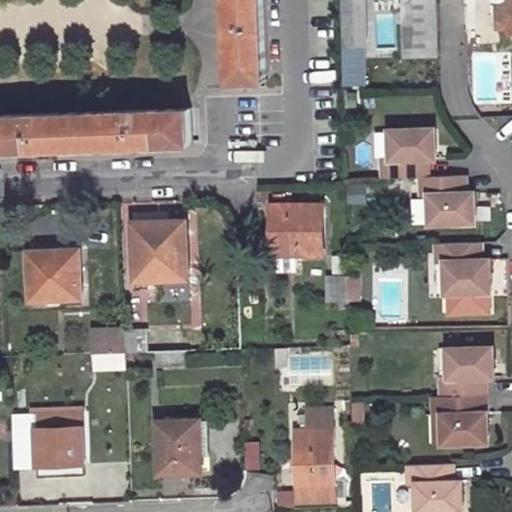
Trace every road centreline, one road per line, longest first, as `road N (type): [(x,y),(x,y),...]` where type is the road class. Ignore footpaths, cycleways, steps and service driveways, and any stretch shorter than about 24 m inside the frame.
road 1 (residential): [(0,180),(297,167),(290,0)]
road 2 (residential): [(511,179),(462,117),(447,0)]
road 3 (residential): [(72,511),(255,504)]
